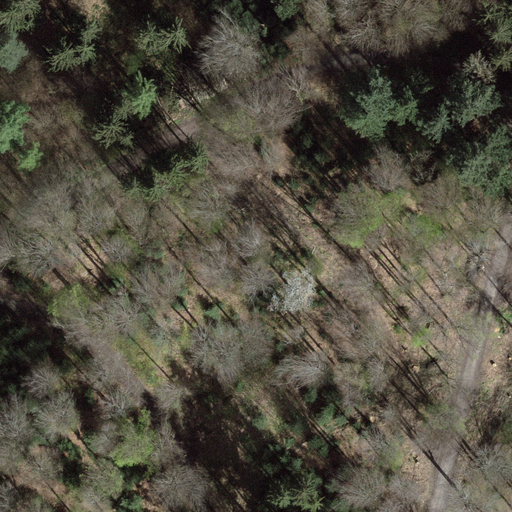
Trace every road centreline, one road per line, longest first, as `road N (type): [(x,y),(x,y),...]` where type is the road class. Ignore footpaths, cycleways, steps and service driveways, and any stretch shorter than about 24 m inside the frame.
road 1 (track): [(511,125),(494,93),(459,68),(417,56),(332,58),(200,111),(0,239)]
road 2 (track): [(0,299),(31,299),(143,382),(230,511)]
road 3 (track): [(438,511),(511,218)]
